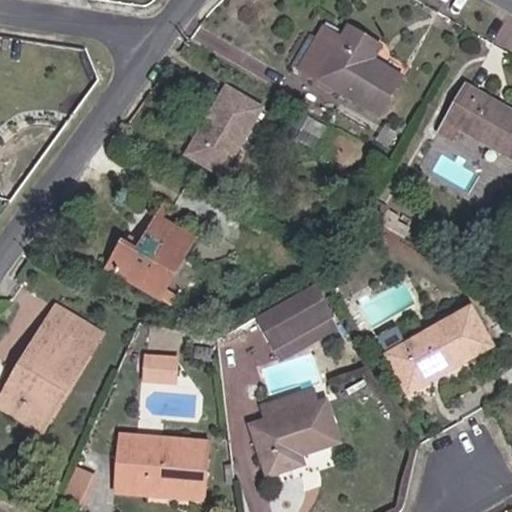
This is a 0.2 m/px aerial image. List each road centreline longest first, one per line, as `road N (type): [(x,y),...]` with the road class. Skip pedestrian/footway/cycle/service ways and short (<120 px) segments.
road 1 (residential): [(0,277),(185,40)]
road 2 (residential): [(0,6),(185,40)]
